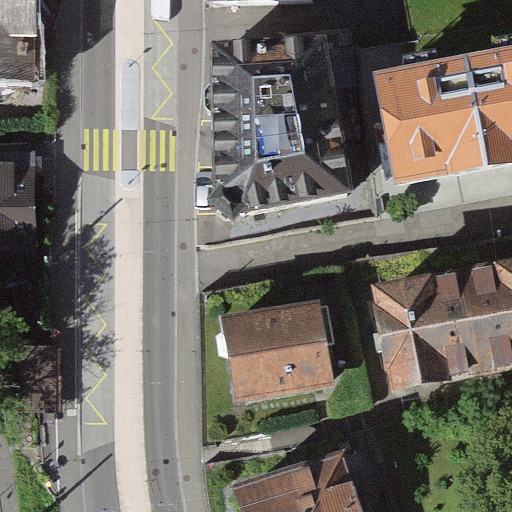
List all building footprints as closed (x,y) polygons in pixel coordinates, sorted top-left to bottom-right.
[(8,0),(0,0),(0,100),(10,100),(8,0)] [(225,222),(352,195),(327,44),(207,48),(225,222)] [(511,47),(374,76),(396,187),(511,163),(511,47)] [(37,164),(0,165),(0,258),(40,257),(37,164)] [(511,257),(372,285),(393,396),(511,372),(511,257)] [(318,302),(220,321),(237,407),(335,387),(318,302)] [(345,453),(232,493),(238,511),(365,511),(358,489),(345,453)] [(511,511),(511,509),(473,497),(467,511),(511,511)]
